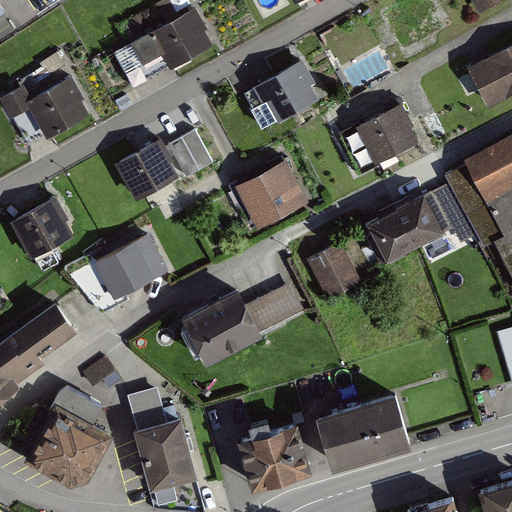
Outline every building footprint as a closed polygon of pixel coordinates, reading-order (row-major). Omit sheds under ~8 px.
[(426,0),(392,0),(373,11),(395,52),(441,28),(426,0)] [(468,0),(474,11),(494,0),(468,0)] [(196,4),(131,41),(143,61),(158,52),(166,66),(216,39),(196,4)] [(511,42),(467,63),(486,104),(511,91),(511,42)] [(297,58),(249,83),(268,120),(317,95),(297,58)] [(18,84),(0,95),(0,99),(10,116),(27,107),(44,136),(85,113),(65,77),(27,99),(18,84)] [(399,101),(354,124),(371,157),(416,134),(399,101)] [(511,133),(465,158),(468,163),(447,174),(476,230),(483,244),(494,238),(511,273),(511,133)] [(163,136),(114,161),(130,194),(180,168),(163,136)] [(280,162),(237,183),(255,218),(298,196),(280,162)] [(419,190),(359,219),(378,259),(439,230),(419,190)] [(51,195),(6,218),(26,256),(71,233),(51,195)] [(147,235),(93,259),(109,294),(163,270),(147,235)] [(354,282),(336,245),(308,258),(326,295),(354,282)] [(231,287),(178,311),(200,359),(304,312),(290,280),(238,303),(231,287)] [(0,386),(75,335),(54,304),(0,340),(0,386)] [(99,385),(120,374),(111,354),(89,366),(99,385)] [(396,395),(319,415),(331,465),(409,445),(396,395)] [(56,397),(23,457),(83,490),(116,430),(56,397)] [(180,417),(131,429),(146,490),(195,478),(180,417)] [(300,423),(238,440),(252,491),(314,474),(300,423)] [(511,511),(511,479),(481,488),(487,511),(511,511)] [(458,511),(453,497),(410,510),(410,511),(458,511)]
